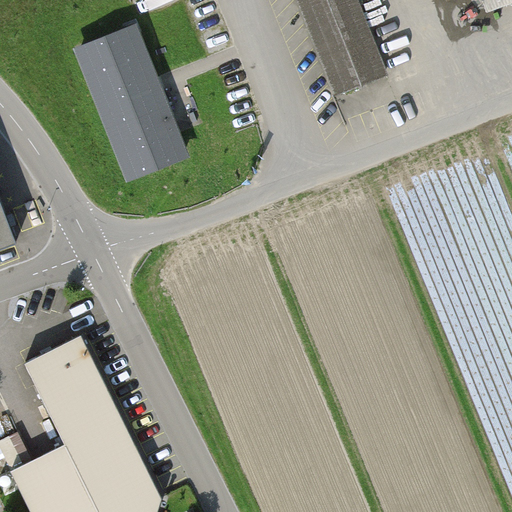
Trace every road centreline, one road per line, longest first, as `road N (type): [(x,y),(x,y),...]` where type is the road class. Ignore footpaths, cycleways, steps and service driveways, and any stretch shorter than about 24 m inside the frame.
road 1 (unclassified): [(511,99),(97,255)]
road 2 (residential): [(97,255),(223,511)]
road 3 (unclassified): [(97,255),(44,156),(0,99)]
